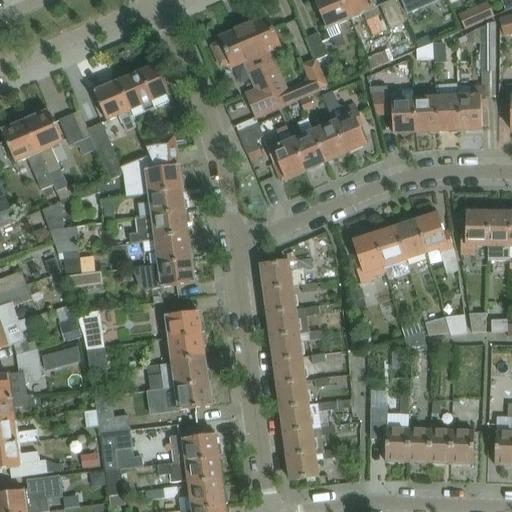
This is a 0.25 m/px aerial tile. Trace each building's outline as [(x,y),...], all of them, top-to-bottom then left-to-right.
[(349,20),(340,0),(312,0),(333,49),(344,45),(336,26),(349,20)] [(340,0),(349,20),(364,14),(373,37),(383,33),(369,0),(340,0)] [(393,0),(390,0),(378,5),(388,30),(403,23),(393,0)] [(453,24),(460,40),(490,27),(483,11),(453,24)] [(511,17),(501,21),(506,36),(511,34),(511,17)] [(267,19),(242,29),(276,111),(291,105),(277,71),(275,72),(267,53),(280,48),(267,19)] [(494,74),(495,25),(482,31),(482,74),(494,74)] [(276,111),(242,29),(219,39),(220,44),(211,47),(219,67),(229,63),(231,69),(244,63),(256,92),(245,96),(255,120),(276,111)] [(317,35),(306,39),(305,39),(315,61),(327,57),(317,35)] [(432,61),(431,47),(431,44),(415,51),(416,62),(432,61)] [(326,87),(320,74),(315,61),(301,67),(313,93),(326,87)] [(129,78),(117,83),(133,119),(169,104),(154,69),(143,74),(142,73),(139,74),(136,73),(131,75),(129,78)] [(444,78),(434,78),(434,88),(444,87),(444,78)] [(133,119),(117,83),(107,88),(104,87),(99,89),(98,92),(94,93),(106,122),(119,117),(126,133),(137,128),(133,119)] [(414,134),(412,100),(412,93),(387,94),(386,88),(368,89),(375,116),(392,115),(393,135),(401,135),(403,137),(409,137),(412,134),(414,134)] [(486,129),(484,89),(457,91),(458,98),(459,132),(465,132),(468,134),(473,134),(475,131),(481,131),(481,129),(486,129)] [(340,112),(332,93),(321,98),(332,124),(346,155),(367,146),(359,128),(363,126),(355,106),(340,112)] [(459,132),(458,98),(435,99),(437,133),(448,133),(450,135),(456,135),(458,132),(459,132)] [(437,133),(435,99),(412,100),(414,134),(416,134),(418,136),(425,136),(427,134),(437,133)] [(307,100),(299,104),(303,113),(311,109),(307,100)] [(303,113),(299,104),(290,107),(294,116),(303,113)] [(36,118),(24,123),(52,187),(59,203),(72,198),(51,149),(63,144),(49,112),(45,114),(42,112),(37,115),(36,118)] [(82,142),(71,116),(58,121),(69,147),(82,142)] [(237,134),(257,126),(254,120),(234,129),(237,134)] [(326,164),(312,133),(306,120),(295,125),(301,138),(291,142),(305,173),(306,173),(309,173),(315,171),(315,168),(326,164)] [(52,187),(24,123),(15,127),(11,126),(5,128),(4,131),(1,133),(5,143),(0,144),(0,171),(25,160),(39,193),(52,187)] [(346,155),(332,124),(312,133),(326,164),(335,160),(338,161),(344,159),(344,156),(346,155)] [(119,167),(102,125),(86,132),(107,183),(123,177),(119,167)] [(246,156),(259,151),(255,141),(262,138),(257,126),(237,134),(246,156)] [(175,151),(173,138),(143,142),(148,155),(175,151)] [(305,173),(291,142),(277,148),(274,141),(263,145),(272,165),(276,163),(284,182),(305,173)] [(178,168),(175,151),(148,155),(119,167),(123,177),(125,198),(148,195),(181,191),(181,188),(183,187),(182,179),(179,178),(178,168)] [(0,228),(15,222),(0,187),(0,228)] [(182,202),(181,192),(181,191),(148,195),(149,203),(138,205),(139,219),(184,214),(184,211),(185,209),(184,202),(182,202)] [(59,203),(40,211),(47,230),(63,228),(59,203)] [(93,203),(64,206),(66,228),(95,225),(93,203)] [(487,215),(487,248),(487,262),(510,263),(510,260),(510,256),(510,248),(510,215),(499,215),(497,213),(491,213),(489,215),(487,215)] [(184,214),(139,219),(136,219),(138,235),(128,236),(129,246),(151,243),(154,240),(187,236),(185,225),(188,223),(187,216),(184,216),(184,214)] [(487,248),(487,215),(466,215),(465,234),(461,234),(460,256),(472,256),(472,248),(487,248)] [(437,216),(431,217),(416,222),(427,254),(440,250),(443,258),(448,276),(457,273),(454,254),(448,234),(443,235),(437,216)] [(427,254),(416,222),(415,223),(412,222),(407,223),(406,226),(395,229),(405,261),(427,254)] [(67,254),(63,228),(47,230),(50,242),(55,255),(67,254)] [(405,261),(395,229),(384,233),(382,232),(377,233),(375,236),(372,237),(382,269),(386,280),(409,273),(405,261)] [(151,243),(142,244),(143,252),(144,253),(156,252),(158,266),(190,262),(190,259),(192,257),(191,251),(189,250),(188,240),(187,239),(187,236),(154,240),(151,243)] [(382,269),(372,237),(352,243),(358,263),(354,264),(360,284),(371,281),(369,273),(382,269)] [(310,260),(297,262),(298,270),(311,268),(310,260)] [(191,264),(190,262),(158,266),(159,277),(143,279),(144,292),(174,288),(194,285),(192,274),(194,272),(193,265),(191,264)] [(264,291),(291,287),(287,263),(260,267),(264,291)] [(0,296),(12,291),(26,286),(21,273),(0,280),(0,296)] [(101,285),(100,273),(65,277),(69,289),(101,285)] [(314,292),(313,284),(300,286),(301,294),(314,292)] [(26,286),(12,291),(0,296),(0,328),(1,328),(18,322),(13,308),(31,301),(26,286)] [(294,311),(291,287),(264,291),(267,315),(294,311)] [(360,290),(351,293),(354,303),(363,300),(360,290)] [(317,316),(316,308),(304,310),(305,318),(317,316)] [(304,310),(294,311),(267,315),(270,339),(297,335),(307,334),(305,318),(304,310)] [(103,349),(98,312),(76,315),(83,337),(86,351),(103,349)] [(165,318),(168,340),(201,336),(200,334),(203,332),(202,325),(199,324),(198,313),(165,318)] [(485,334),(486,314),(469,314),(471,334),(485,334)] [(466,335),(463,315),(446,316),(446,317),(451,334),(451,336),(466,335)] [(446,317),(426,323),(429,336),(451,334),(446,317)] [(18,322),(1,328),(0,328),(0,349),(8,346),(24,341),(22,334),(30,331),(33,327),(30,318),(18,322)] [(509,334),(509,322),(493,322),(493,334),(509,334)] [(321,340),(319,332),(307,334),(308,342),(321,340)] [(301,359),(297,335),(270,339),(273,363),(301,359)] [(201,339),(201,336),(168,340),(171,363),(204,358),(202,348),(205,347),(204,339),(201,339)] [(425,351),(422,340),(421,336),(404,340),(408,356),(425,351)] [(87,351),(90,372),(106,370),(103,349),(87,351)] [(18,366),(39,360),(37,351),(17,357),(18,366)] [(486,404),(511,405),(511,394),(511,356),(488,355),(486,404)] [(323,356),(310,358),(311,366),(324,364),(323,356)] [(204,362),(204,358),(171,363),(172,366),(168,365),(146,368),(147,375),(147,377),(161,375),(163,391),(207,385),(207,382),(209,380),(208,374),(206,373),(204,362)] [(445,358),(427,359),(427,381),(446,380),(445,358)] [(277,387),(304,382),(301,359),(273,363),(277,387)] [(41,382),(39,360),(18,366),(19,374),(0,376),(0,400),(25,397),(23,384),(41,382)] [(309,367),(310,379),(324,378),(323,366),(309,367)] [(326,379),(314,381),(315,389),(327,387),(326,379)] [(280,410),(307,406),(304,382),(277,387),(280,410)] [(208,387),(207,385),(163,391),(147,393),(150,415),(210,407),(209,396),(211,395),(210,388),(208,387)] [(34,407),(33,399),(32,396),(25,397),(0,400),(0,424),(15,422),(13,409),(34,407)] [(128,432),(127,419),(126,417),(113,419),(111,397),(95,399),(96,411),(98,427),(99,436),(100,436),(128,432)] [(407,419),(407,399),(399,399),(398,419),(407,419)] [(331,411),(330,403),(317,405),(318,413),(331,411)] [(441,403),(433,403),(432,415),(440,415),(441,403)] [(311,430),(307,406),(280,410),(283,434),(311,430)] [(98,427),(96,411),(84,413),(86,429),(98,427)] [(406,464),(407,432),(385,431),(386,411),(370,411),(369,443),(385,443),(384,463),(406,464)] [(351,423),(350,415),(326,418),(327,426),(351,423)] [(17,434),(15,422),(0,424),(0,447),(18,445),(39,442),(37,431),(17,434)] [(334,434),(333,426),(320,428),(321,436),(322,436),(334,434)] [(321,436),(320,428),(311,430),(283,434),(286,458),(314,454),(323,453),(324,453),(322,436),(321,436)] [(130,447),(129,441),(128,432),(100,436),(104,473),(116,471),(114,449),(130,447)] [(216,447),(215,441),(215,436),(214,436),(214,432),(198,434),(198,438),(183,440),(182,437),(170,438),(173,464),(217,458),(217,457),(220,456),(219,448),(216,447)] [(428,464),(429,433),(407,432),(406,464),(428,464)] [(450,465),(451,441),(451,433),(429,433),(428,464),(450,465)] [(472,466),(473,441),(473,434),(451,433),(451,441),(450,465),(472,466)] [(511,467),(511,435),(495,435),(494,467),(511,467)] [(19,455),(18,445),(0,447),(0,470),(10,470),(11,479),(47,474),(45,461),(37,463),(35,453),(19,455)] [(337,459),(336,451),(324,453),(323,453),(324,461),(337,459)] [(317,478),(314,454),(286,458),(290,482),(317,478)] [(218,461),(217,458),(173,464),(156,466),(157,477),(169,475),(170,483),(187,481),(188,485),(220,481),(219,471),(222,469),(221,462),(218,461)] [(76,466),(78,478),(98,474),(96,462),(76,466)] [(121,496),(118,471),(116,471),(104,473),(107,498),(121,496)] [(49,511),(48,501),(63,499),(60,478),(27,482),(28,491),(0,494),(0,511),(49,511)] [(222,496),(220,481),(188,485),(189,498),(177,499),(179,511),(192,511),(224,507),(224,505),(226,504),(225,496),(222,496)] [(175,489),(144,493),(145,502),(176,498),(175,489)]
